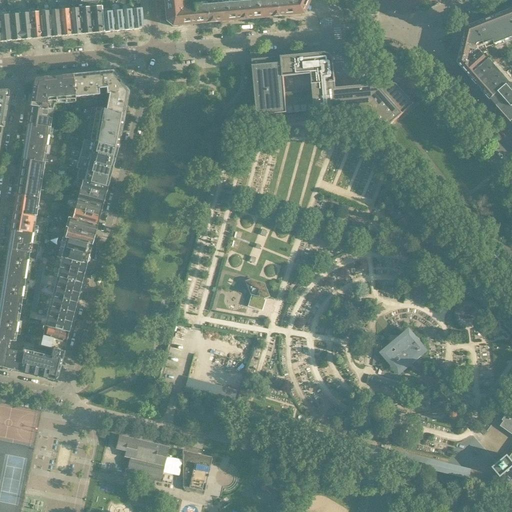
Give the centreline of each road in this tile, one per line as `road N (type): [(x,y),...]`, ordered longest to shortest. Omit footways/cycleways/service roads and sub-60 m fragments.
road 1 (residential): [(0,378),(64,388),(152,51)]
road 2 (residential): [(152,51),(362,31)]
road 3 (residential): [(511,157),(398,27)]
road 4 (residential): [(24,63),(0,219)]
road 5 (residential): [(24,63),(152,51)]
